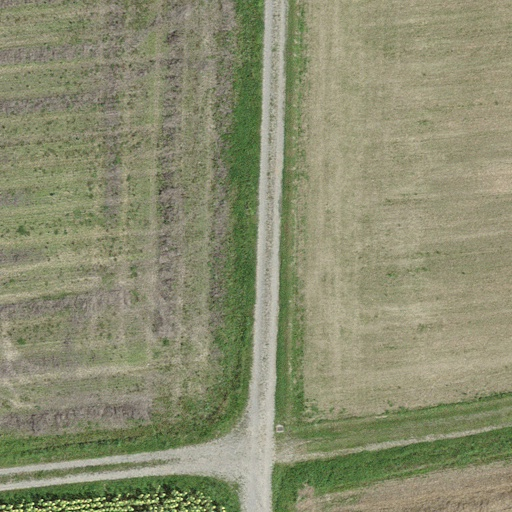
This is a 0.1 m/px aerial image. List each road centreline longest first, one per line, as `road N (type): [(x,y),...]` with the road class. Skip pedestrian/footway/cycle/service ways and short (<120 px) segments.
road 1 (track): [(511,408),(399,436),(0,478)]
road 2 (track): [(245,511),(269,0)]
